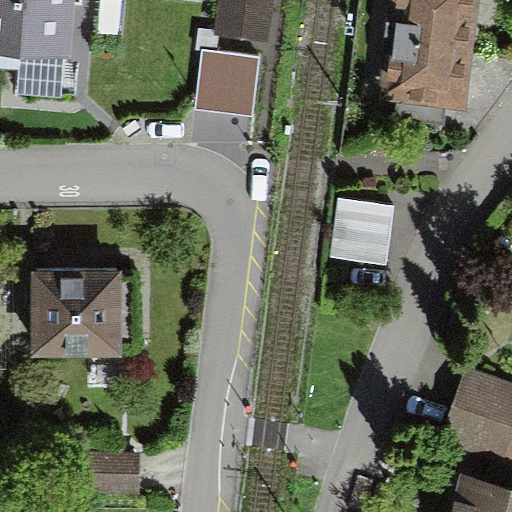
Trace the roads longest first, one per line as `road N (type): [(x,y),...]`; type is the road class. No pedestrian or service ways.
road 1 (residential): [(0,178),(234,180),(193,511)]
road 2 (residential): [(511,117),(411,313),(331,511)]
